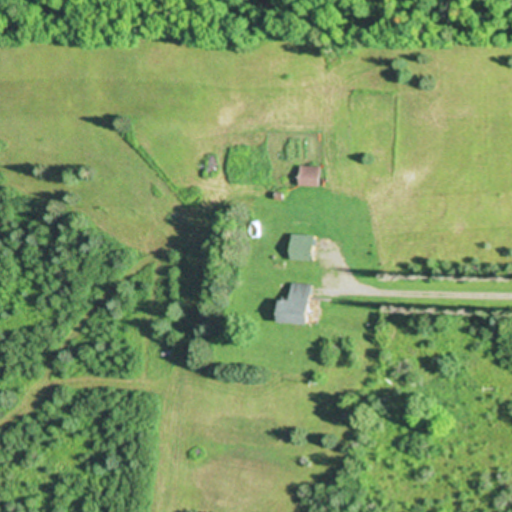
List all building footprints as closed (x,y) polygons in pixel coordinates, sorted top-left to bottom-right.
[(291,158),(288,180),(313,183),(315,161),(291,158)] [(303,186),(325,186),(325,166),(303,166),(303,186)] [(286,226),(283,253),(306,255),(309,228),(286,226)] [(311,258),(319,258),(318,243),(310,244),(311,258)] [(285,273),(276,313),(299,318),(307,278),(285,273)] [(296,284),(296,299),(316,299),(316,284),(296,284)]
